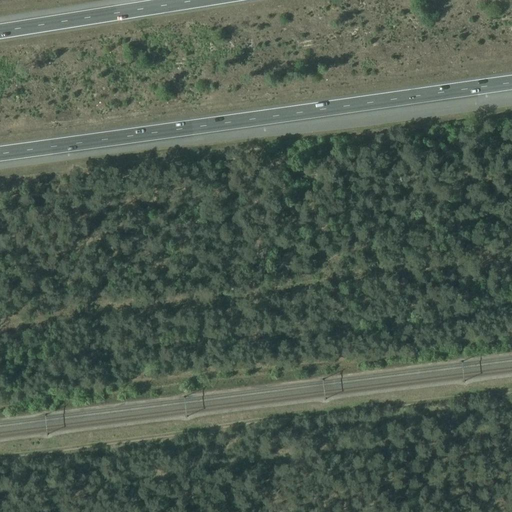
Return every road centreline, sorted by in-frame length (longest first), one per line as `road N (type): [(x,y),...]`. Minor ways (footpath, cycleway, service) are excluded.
road 1 (track): [(0,502),(257,468),(280,458),(468,445),(511,432)]
road 2 (motorway): [(0,154),(511,83)]
road 3 (track): [(511,393),(0,458)]
road 4 (motorway): [(196,0),(0,31)]
